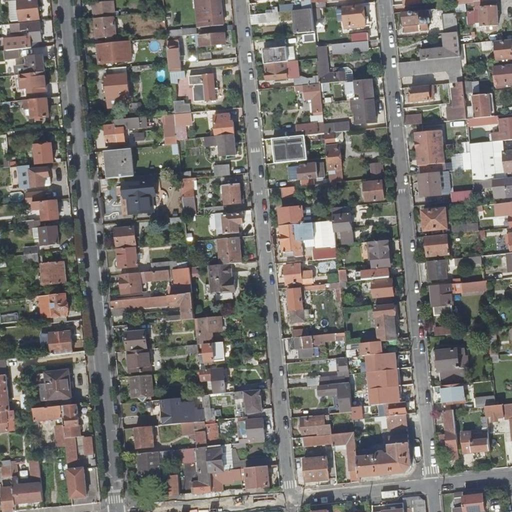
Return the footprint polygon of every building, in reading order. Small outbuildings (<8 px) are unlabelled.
[(3,0),(4,3),(10,3),(12,21),(40,20),(37,0),(3,0)] [(197,0),(199,9),(196,10),(198,29),(224,27),(221,0),(197,0)] [(311,0),(304,0),(305,10),(313,10),(311,0)] [(320,9),(325,8),(323,0),(311,0),(313,10),(320,9)] [(487,27),(496,26),(497,26),(495,7),(489,7),(488,0),(469,0),(469,2),(480,1),(481,8),(479,8),(479,9),(473,10),(474,22),(476,22),(477,25),(480,24),(481,27),(487,27)] [(115,17),(113,2),(94,4),(96,19),(115,17)] [(281,7),(281,13),(282,13),(302,11),(301,4),(281,7)] [(354,5),(344,6),(346,28),(366,26),(364,6),(354,7),(354,5)] [(377,16),(377,5),(367,5),(367,16),(377,16)] [(315,34),(314,20),(313,10),(305,10),(302,11),(282,13),(283,18),(292,17),(292,14),(296,14),(298,33),(302,32),(302,36),(315,34)] [(431,10),(404,13),(406,34),(430,31),(428,16),(432,15),(431,10)] [(165,12),(157,13),(159,28),(166,27),(165,12)] [(443,15),(444,34),(459,32),(457,14),(443,15)] [(263,16),(250,17),(251,25),(264,24),(263,16)] [(117,37),(115,17),(96,19),(97,38),(117,37)] [(21,25),(22,32),(31,31),(32,38),(6,41),(7,52),(40,49),(39,43),(42,43),(40,23),(21,25)] [(15,33),(22,32),(21,25),(14,25),(15,33)] [(459,32),(444,34),(445,49),(420,51),(421,61),(462,57),(460,45),(459,32)] [(369,42),(368,33),(351,35),(352,43),(369,42)] [(303,42),(316,41),(315,34),(302,36),(303,42)] [(225,35),(200,37),(201,47),(226,45),(225,35)] [(511,40),(495,43),(497,60),(511,58),(511,40)] [(129,45),(128,42),(127,42),(121,43),(98,45),(100,64),(133,61),(131,45),(129,45)] [(370,51),(369,42),(352,43),(353,52),(370,51)] [(171,73),(183,72),(180,46),(173,47),(172,44),(168,44),(170,64),(171,73)] [(325,47),(317,48),(318,59),(318,63),(320,84),(345,82),(344,73),(328,74),(325,47)] [(286,62),(298,61),(298,57),(287,58),(286,48),(263,50),(264,65),(286,62)] [(211,53),(198,54),(199,62),(212,61),(211,53)] [(26,66),(27,75),(46,74),(46,73),(44,57),(28,59),(29,66),(26,66)] [(399,64),(400,78),(411,77),(413,75),(449,71),(450,83),(458,83),(464,82),(463,69),(462,57),(421,61),(399,64)] [(287,77),(286,62),(264,65),(266,79),(275,78),(276,83),(283,82),(283,78),(287,77)] [(511,64),(494,66),(496,88),(503,88),(502,84),(511,82),(511,64)] [(126,68),(107,70),(107,77),(106,77),(108,98),(129,96),(126,68)] [(183,72),(171,73),(171,80),(186,79),(185,71),(183,72)] [(31,88),(33,94),(48,93),(46,74),(27,75),(21,76),(23,89),(31,88)] [(214,74),(191,76),(191,87),(195,86),(196,97),(201,96),(202,100),(206,100),(206,102),(217,101),(214,74)] [(29,94),(33,94),(31,88),(23,89),(21,76),(17,76),(18,93),(29,92),(29,94)] [(374,99),(372,81),(356,82),(357,86),(350,87),(351,94),(357,93),(358,100),(374,99)] [(471,81),(464,82),(465,95),(472,94),(471,81)] [(464,82),(458,83),(458,88),(453,88),(455,107),(448,108),(450,121),(468,119),(465,95),(464,82)] [(305,97),(321,96),(320,84),(294,87),(295,92),(304,91),(305,97)] [(430,100),(428,86),(411,88),(413,102),(430,100)] [(476,119),(492,117),(489,94),(474,96),(476,119)] [(50,118),(48,99),(27,101),(28,110),(32,109),(33,120),(50,118)] [(376,122),(374,99),(358,100),(359,109),(357,109),(357,116),(360,116),(360,123),(376,122)] [(322,104),(322,101),(312,102),(313,113),(323,112),(322,104)] [(188,114),(191,114),(190,106),(182,107),(181,103),(174,103),(175,115),(188,114)] [(229,123),(228,111),(214,112),(217,135),(235,133),(233,123),(229,123)] [(172,141),(172,145),(178,145),(177,140),(176,122),(175,115),(167,116),(168,135),(165,135),(166,141),(172,141)] [(421,116),(404,117),(405,126),(422,124),(421,116)] [(140,128),(139,118),(115,120),(116,125),(105,126),(107,146),(126,144),(124,129),(140,128)] [(502,143),(504,142),(511,141),(511,119),(500,121),(501,134),(502,143)] [(348,122),(324,124),(325,134),(343,132),(349,131),(348,122)] [(297,125),(298,137),(305,136),(317,135),(316,123),(297,125)] [(421,175),(437,173),(436,164),(445,164),(446,164),(443,131),(416,134),(419,166),(420,166),(421,175)] [(325,134),(328,158),(330,183),(342,182),(341,170),(342,170),(339,146),(342,143),(344,139),(343,132),(325,134)] [(51,142),(65,140),(64,133),(51,135),(51,142)] [(502,143),(501,134),(493,135),(493,144),(502,143)] [(235,135),(206,138),(207,144),(214,143),(214,145),(220,144),(221,155),(218,155),(218,157),(237,156),(235,135)] [(305,136),(273,140),(276,163),(308,160),(305,136)] [(471,155),(494,152),(505,151),(504,142),(502,143),(493,144),(471,146),(471,155)] [(36,147),(38,166),(49,164),(54,164),(52,145),(36,147)] [(131,149),(108,152),(111,179),(134,177),(131,149)] [(507,179),(507,173),(505,151),(494,152),(496,170),(473,172),(474,179),(474,182),(494,180),(504,179),(507,179)] [(473,170),(473,172),(496,170),(494,152),(471,155),(473,170)] [(227,162),(227,166),(228,176),(243,175),(242,163),(235,164),(234,161),(227,162)] [(302,186),(315,185),(314,179),(318,179),(317,168),(322,167),(321,163),(309,164),(310,167),(302,168),(302,170),(300,170),(302,186)] [(38,166),(31,166),(32,188),(46,186),(46,178),(50,178),(49,164),(38,166)] [(373,179),(383,178),(381,164),(371,165),(373,179)] [(228,176),(227,166),(214,167),(215,177),(228,176)] [(442,196),(440,173),(437,173),(421,175),(420,175),(422,198),(442,196)] [(196,216),(192,179),(181,180),(185,217),(196,216)] [(474,182),(475,190),(495,188),(494,180),(474,182)] [(129,213),(130,215),(151,213),(151,208),(160,207),(162,204),(162,202),(160,200),(158,185),(153,185),(153,182),(124,185),(124,187),(116,187),(117,197),(123,196),(124,213),(129,213)] [(382,182),(365,184),(366,200),(384,198),(382,182)] [(240,185),(224,186),(226,205),(242,204),(240,185)] [(285,197),(297,195),(296,186),(283,188),(285,197)] [(267,190),(268,197),(282,196),(281,188),(267,190)] [(33,203),(38,203),(38,195),(24,196),(25,204),(33,203)] [(60,219),(58,201),(38,203),(33,203),(34,212),(43,211),(44,221),(60,219)] [(511,203),(509,204),(495,206),(496,218),(510,216),(511,227),(511,226),(511,203)] [(333,208),(334,221),(335,232),(352,230),(350,215),(340,216),(340,214),(343,213),(342,207),(333,208)] [(280,227),(302,225),(300,208),(280,210),(281,217),(279,217),(280,227)] [(446,210),(424,212),(426,231),(447,229),(446,210)] [(224,216),(226,235),(240,233),(239,225),(244,225),(243,215),(224,216)] [(17,223),(18,231),(36,229),(35,221),(17,223)] [(307,224),(302,225),(280,227),(283,254),(294,253),(294,259),(302,258),(300,241),(308,240),(307,224)] [(453,227),(454,235),(479,232),(478,224),(453,227)] [(57,227),(40,229),(42,247),(59,245),(57,227)] [(136,248),(134,228),(115,230),(117,250),(136,248)] [(447,235),(426,237),(428,257),(449,255),(447,235)] [(240,238),(219,240),(221,266),(230,265),(242,264),(240,238)] [(374,268),(391,267),(389,241),(369,243),(371,259),(373,259),(374,268)] [(27,256),(37,255),(36,247),(26,248),(27,256)] [(136,248),(117,250),(119,269),(138,267),(136,248)] [(338,258),(337,248),(312,251),(314,261),(338,258)] [(38,263),(37,255),(27,256),(24,256),(24,264),(38,263)] [(448,269),(483,266),(482,257),(447,261),(448,269)] [(175,270),(177,270),(176,261),(152,264),(153,272),(168,271),(175,270)] [(446,280),(444,261),(428,263),(430,281),(446,280)] [(63,264),(42,266),(44,286),(65,284),(63,264)] [(232,281),(230,265),(221,266),(210,267),(213,295),(237,292),(236,281),(232,281)] [(284,267),(287,284),(312,282),(311,272),(299,273),(298,265),(284,267)] [(193,294),(190,269),(177,270),(175,270),(176,278),(184,278),(185,287),(178,287),(178,286),(169,287),(170,296),(193,294)] [(370,280),(389,278),(388,269),(369,271),(361,272),(362,281),(370,280)] [(169,279),(168,271),(153,272),(145,273),(146,282),(169,279)] [(142,293),(140,274),(120,276),(122,295),(142,293)] [(392,280),(373,282),(374,298),(393,296),(392,280)] [(462,284),(463,293),(489,290),(488,282),(484,282),(462,284)] [(303,287),(303,292),(341,287),(340,283),(303,287)] [(452,294),(463,293),(462,284),(431,288),(433,307),(434,307),(435,317),(442,316),(442,319),(453,318),(452,305),(453,305),(452,294)] [(304,298),(303,292),(303,287),(299,288),(299,290),(288,291),(291,321),(303,321),(300,298),(304,298)] [(170,296),(169,296),(170,306),(182,305),(183,316),(167,317),(168,322),(183,321),(195,319),(193,294),(170,296)] [(66,303),(66,295),(40,297),(42,320),(53,319),(53,324),(67,323),(66,317),(68,317),(67,312),(69,312),(68,302),(66,303)] [(110,302),(111,309),(123,308),(132,310),(138,309),(166,307),(165,297),(110,302)] [(380,342),(397,340),(394,316),(396,316),(394,305),(375,307),(378,342),(380,342)] [(139,315),(138,309),(132,310),(123,308),(111,309),(112,317),(139,315)] [(217,317),(210,318),(212,332),(216,332),(215,329),(218,328),(217,317)] [(212,332),(210,318),(199,319),(201,336),(201,340),(212,338),(212,332)] [(435,338),(456,335),(455,328),(434,329),(435,338)] [(301,338),(308,338),(307,330),(292,332),(293,339),(301,338)] [(145,331),(126,333),(128,351),(147,349),(145,331)] [(46,357),(73,355),(70,333),(50,335),(51,347),(45,347),(46,357)] [(335,341),(334,335),(308,338),(301,338),(303,349),(311,349),(310,346),(320,345),(321,347),(324,347),(324,342),(335,341)] [(382,354),(380,342),(378,342),(361,344),(363,356),(382,354)] [(222,343),(203,345),(204,365),(214,365),(213,361),(224,360),(222,343)] [(187,354),(199,353),(198,345),(186,346),(187,354)] [(458,349),(438,351),(441,382),(465,379),(464,369),(460,370),(458,349)] [(148,350),(128,352),(130,373),(150,371),(148,350)] [(244,367),(257,366),(257,358),(244,359),(244,367)] [(342,385),(350,384),(348,358),(336,359),(336,364),(339,364),(340,368),(337,369),(337,373),(340,373),(342,381),(336,382),(336,385),(342,385)] [(0,412),(7,412),(10,412),(5,361),(0,361),(0,412)] [(200,371),(201,382),(214,380),(216,395),(226,394),(224,372),(229,371),(228,368),(200,371)] [(68,372),(46,374),(49,401),(71,398),(68,372)] [(153,397),(151,376),(130,377),(132,398),(153,397)] [(366,378),(357,379),(360,404),(378,402),(376,382),(366,383),(366,378)] [(344,409),(344,414),(353,414),(353,408),(350,384),(342,385),(345,409),(344,409)] [(464,385),(443,387),(445,405),(466,403),(464,385)] [(247,411),(259,410),(262,409),(260,391),(235,393),(236,399),(246,398),(247,411)] [(203,396),(205,415),(205,422),(211,422),(209,396),(203,396)] [(475,400),(476,409),(486,408),(497,407),(496,398),(475,400)] [(205,422),(205,415),(195,416),(194,402),(182,403),(183,424),(205,422)] [(406,415),(405,403),(385,405),(386,418),(406,415)] [(81,415),(80,405),(62,407),(63,420),(64,428),(66,439),(77,438),(82,438),(82,428),(83,428),(81,415)] [(487,417),(487,418),(493,417),(494,424),(505,423),(504,413),(511,411),(511,405),(497,407),(486,408),(487,417)] [(34,410),(36,423),(63,420),(62,407),(34,410)] [(354,421),(362,420),(361,407),(353,408),(353,414),(354,421)] [(272,408),(262,409),(259,410),(260,417),(273,416),(272,408)] [(455,411),(445,413),(450,462),(460,461),(455,411)] [(0,429),(1,430),(2,437),(2,438),(9,437),(8,424),(7,412),(0,412),(0,429)] [(16,424),(14,412),(10,412),(7,412),(8,424),(16,424)] [(386,418),(382,418),(383,428),(388,428),(388,431),(408,429),(406,415),(386,418)] [(319,426),(319,417),(301,418),(302,421),(300,421),(301,435),(317,434),(316,427),(319,426)] [(248,422),(250,444),(265,442),(263,420),(248,422)] [(362,420),(354,421),(355,431),(365,430),(364,420),(362,420)] [(208,448),(207,434),(205,422),(183,424),(184,432),(192,432),(197,428),(201,427),(201,431),(204,431),(204,434),(197,434),(198,439),(199,448),(208,448)] [(153,436),(152,427),(135,428),(137,449),(148,448),(146,436),(153,436)] [(192,432),(184,432),(184,436),(191,435),(197,434),(204,434),(204,431),(201,431),(201,427),(197,428),(192,432)] [(61,446),(66,446),(66,439),(64,428),(56,429),(57,440),(60,440),(61,446)] [(359,471),(357,453),(355,433),(332,435),(333,446),(333,453),(337,452),(336,447),(347,445),(350,472),(359,471)] [(463,442),(472,441),(471,436),(471,433),(462,434),(463,442)] [(490,450),(489,434),(471,436),(472,441),(463,442),(464,453),(490,450)] [(316,437),(317,447),(333,446),(332,435),(316,437)] [(380,451),(357,453),(359,471),(359,479),(406,474),(411,467),(409,436),(389,438),(390,456),(385,456),(384,449),(379,449),(380,451)] [(303,448),(317,447),(316,437),(302,438),(303,448)] [(66,446),(69,470),(85,469),(84,460),(79,460),(77,438),(66,439),(66,446)] [(94,460),(91,438),(84,438),(86,457),(89,457),(90,461),(94,460)] [(214,447),(208,448),(210,472),(224,471),(223,452),(231,452),(231,450),(242,449),(242,444),(214,447)] [(176,451),(177,462),(198,460),(200,481),(192,482),(193,495),(212,493),(210,472),(208,448),(199,448),(176,451)] [(156,452),(138,454),(140,478),(161,476),(158,452),(156,452)] [(244,460),(245,467),(257,465),(256,458),(244,460)] [(329,481),(327,459),(304,461),(307,484),(329,481)] [(2,480),(5,511),(13,511),(17,511),(16,505),(12,462),(12,460),(2,461),(4,480),(2,480)] [(12,462),(16,505),(44,502),(40,463),(31,464),(33,485),(20,486),(17,462),(12,462)] [(269,487),(267,467),(245,469),(248,490),(269,487)] [(85,469),(69,470),(73,501),(90,499),(87,469),(85,469)] [(213,498),(223,497),(222,491),(221,483),(242,481),(240,469),(224,471),(210,472),(212,493),(213,498)] [(169,476),(171,497),(180,496),(179,479),(178,475),(169,476)] [(464,491),(456,492),(457,508),(455,508),(455,511),(465,511),(464,497),(464,491)] [(485,495),(464,497),(465,511),(471,511),(486,511),(485,495)]
